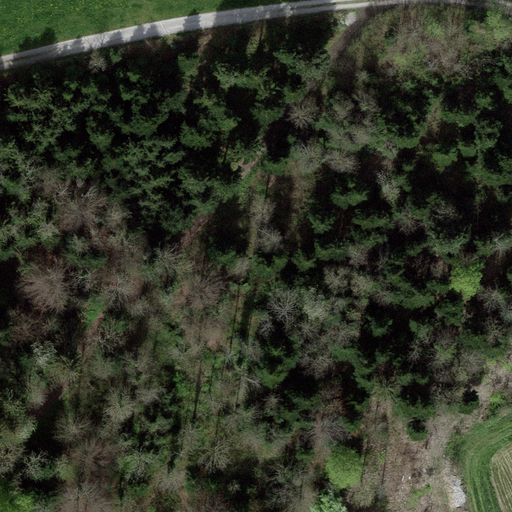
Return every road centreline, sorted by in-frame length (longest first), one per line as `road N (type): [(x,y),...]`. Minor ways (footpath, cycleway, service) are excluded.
road 1 (track): [(0,474),(185,270),(381,0)]
road 2 (track): [(300,0),(0,60)]
